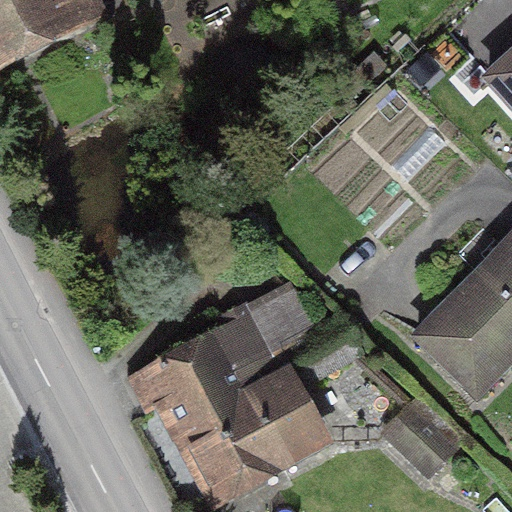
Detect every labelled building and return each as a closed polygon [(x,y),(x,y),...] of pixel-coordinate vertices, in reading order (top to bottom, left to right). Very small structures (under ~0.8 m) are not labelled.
[(0,0),(0,64),(89,18),(79,0),(0,0)] [(511,62),(488,85),(511,110),(511,62)] [(511,244),(511,243),(414,342),(474,400),(511,360),(511,244)] [(309,338),(288,299),(130,384),(147,416),(165,406),(215,500),(317,445),(288,394),(354,358),(335,324),(309,338)] [(406,413),(385,435),(428,476),(450,455),(406,413)]
